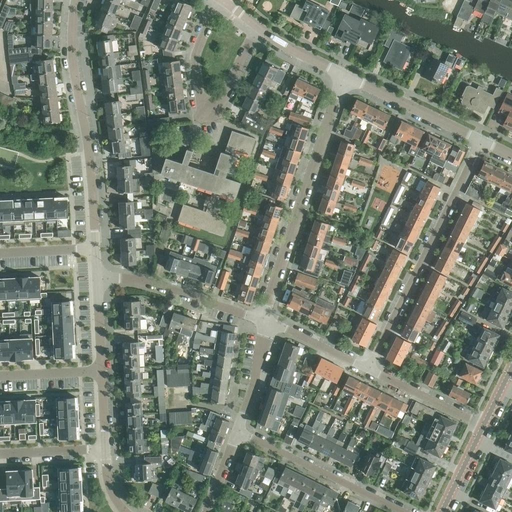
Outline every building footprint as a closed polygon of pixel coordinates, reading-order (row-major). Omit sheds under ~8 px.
[(30,0),(31,10),(53,11),(52,0),(30,0)] [(110,0),(105,0),(101,10),(114,16),(119,4),(110,0)] [(177,0),(172,12),(187,18),(192,6),(177,0)] [(466,0),(464,0),(462,5),(473,10),(476,4),(466,0)] [(474,10),(484,14),(489,0),(477,0),(476,4),(474,10)] [(493,18),(496,13),(501,0),(489,0),(484,14),(493,18)] [(511,0),(501,0),(496,13),(505,17),(511,0)] [(304,22),(309,24),(320,30),(329,11),(307,1),(304,8),(296,4),(290,16),(304,23),(304,22)] [(353,5),(350,12),(361,17),(364,11),(353,5)] [(462,5),(459,11),(470,16),(473,10),(462,5)] [(8,13),(2,10),(0,15),(0,28),(1,29),(8,13)] [(30,22),(31,22),(52,22),(53,11),(31,10),(30,22)] [(114,16),(101,10),(96,22),(97,23),(95,28),(107,33),(114,16)] [(470,16),(459,11),(457,17),(468,22),(470,16)] [(172,12),(168,23),(182,29),(187,18),(172,12)] [(347,40),(356,45),(363,32),(357,29),(362,19),(361,19),(360,22),(345,14),(334,37),(346,43),(347,40)] [(363,32),(356,45),(368,50),(379,27),(362,19),(357,29),(363,32)] [(146,20),(143,27),(148,29),(151,22),(146,20)] [(3,30),(8,32),(11,32),(15,22),(6,22),(3,30)] [(36,27),(36,35),(52,35),(52,22),(31,22),(31,27),(36,27)] [(168,23),(163,35),(177,41),(182,29),(168,23)] [(385,45),(390,48),(393,50),(387,63),(401,70),(412,49),(399,43),(403,35),(392,30),(385,45)] [(162,49),(164,58),(173,57),(172,53),(177,41),(163,35),(158,33),(153,45),(162,49)] [(8,50),(9,55),(28,53),(28,55),(41,54),(41,48),(52,48),(52,35),(36,35),(36,46),(14,49),(14,43),(8,43),(8,50)] [(98,42),(99,55),(113,53),(111,40),(114,40),(113,35),(102,36),(102,41),(98,42)] [(99,55),(101,67),(115,66),(114,59),(120,58),(119,52),(113,53),(99,55)] [(38,74),(54,73),(53,60),(42,61),(41,54),(28,55),(28,53),(9,55),(10,65),(37,62),(38,74)] [(432,58),(428,65),(423,77),(433,82),(434,80),(436,81),(441,83),(451,63),(462,68),(465,61),(449,54),(444,64),(432,58)] [(164,63),(165,75),(181,73),(179,61),(173,62),(173,57),(164,58),(157,59),(158,64),(164,63)] [(263,63),(258,74),(272,81),(278,69),(263,63)] [(101,67),(103,80),(122,78),(121,72),(115,73),(115,66),(101,67)] [(39,80),(40,86),(56,84),(54,73),(38,74),(30,75),(31,81),(39,80)] [(166,80),(167,88),(182,86),(181,73),(165,75),(160,76),(161,81),(166,80)] [(258,74),(253,85),(267,92),(270,86),(274,88),(277,83),(272,81),(258,74)] [(130,88),(131,95),(142,93),(140,75),(132,76),(133,81),(137,80),(138,88),(130,88)] [(289,75),(283,88),(289,91),(295,78),(289,75)] [(122,78),(103,80),(104,93),(118,91),(117,85),(123,84),(122,78)] [(13,84),(14,93),(20,92),(19,86),(25,85),(25,83),(16,84),(16,79),(12,80),(13,84)] [(297,97),(302,99),(309,84),(298,79),(289,97),(296,100),(297,97)] [(40,86),(42,99),(57,97),(56,84),(40,86)] [(309,84),(302,99),(306,101),(307,99),(314,102),(320,90),(309,84)] [(20,92),(14,93),(15,95),(26,93),(25,85),(19,86),(20,92)] [(253,85),(247,97),(265,105),(262,103),(267,92),(253,85)] [(167,88),(168,100),(184,98),(182,86),(167,88)] [(460,99),(461,102),(462,105),(470,108),(470,109),(473,111),(474,110),(482,114),(485,113),(488,106),(493,109),(502,91),(496,88),(492,97),(482,92),(484,88),(479,86),(477,89),(469,86),(466,87),(462,96),(461,98),(460,99)] [(0,104),(0,106),(5,108),(7,103),(10,97),(4,95),(0,104)] [(509,113),(507,117),(504,125),(506,126),(505,127),(510,129),(511,128),(511,97),(507,95),(500,109),(509,113)] [(42,99),(43,111),(59,109),(57,97),(42,99)] [(265,105),(247,97),(242,108),(247,110),(240,124),(264,135),(268,125),(260,122),(262,117),(256,114),(259,108),(263,110),(265,105)] [(184,98),(168,100),(163,101),(164,105),(169,104),(170,113),(185,111),(184,98)] [(357,117),(361,119),(368,105),(357,100),(351,112),(358,116),(357,117)] [(105,103),(107,116),(121,114),(119,101),(105,103)] [(276,102),(273,109),(279,111),(282,105),(276,102)] [(368,123),(372,125),(379,111),(368,105),(361,119),(361,120),(362,118),(369,121),(368,123)] [(59,109),(43,111),(45,123),(60,121),(59,109)] [(279,111),(273,109),(270,115),(276,118),(279,111)] [(379,111),(372,125),(383,130),(390,116),(379,111)] [(107,116),(109,129),(122,127),(121,114),(107,116)] [(295,114),(293,120),(297,121),(305,124),(309,125),(311,119),(295,114)] [(149,120),(149,126),(170,124),(169,117),(149,120)] [(285,134),(292,136),(305,141),(308,129),(304,128),(305,124),(297,121),(295,125),(292,124),(289,130),(287,130),(285,134)] [(398,137),(406,141),(413,126),(407,123),(407,124),(402,122),(395,135),(392,134),(389,141),(395,144),(398,137)] [(343,136),(352,140),(357,128),(353,126),(351,131),(346,129),(343,136)] [(426,151),(433,154),(440,140),(429,135),(422,149),(417,146),(424,132),(419,130),(419,129),(413,126),(406,141),(413,144),(409,153),(415,156),(416,154),(423,158),(426,151)] [(109,129),(110,142),(129,139),(129,133),(123,134),(122,127),(109,129)] [(208,230),(223,235),(228,220),(212,215),(215,208),(220,210),(222,202),(217,200),(219,193),(236,199),(241,183),(225,178),(227,171),(232,173),(237,158),(232,156),(234,149),(250,154),(255,139),(232,132),(227,147),(229,147),(226,154),(222,152),(217,168),(221,170),(219,176),(188,166),(193,151),(187,149),(184,159),(182,164),(167,159),(166,159),(161,174),(177,179),(177,178),(184,180),(183,181),(214,191),(212,198),(207,197),(203,209),(208,211),(207,213),(184,205),(179,220),(201,228),(202,227),(208,229),(208,230)] [(292,136),(288,148),(301,152),(305,141),(292,136)] [(375,148),(381,151),(386,140),(380,137),(375,148)] [(129,139),(110,142),(112,154),(119,154),(119,159),(129,158),(130,157),(131,157),(131,156),(131,155),(129,139)] [(436,164),(443,167),(446,160),(444,159),(451,145),(440,140),(433,154),(439,157),(436,164)] [(342,141),(338,153),(353,158),(354,153),(352,152),(355,146),(342,141)] [(443,167),(440,175),(444,177),(446,172),(451,161),(458,165),(465,152),(463,151),(463,150),(460,149),(459,149),(454,147),(448,159),(447,159),(447,160),(446,160),(443,167)] [(279,157),(279,158),(297,164),(301,152),(288,148),(284,159),(279,157)] [(141,150),(142,157),(150,156),(149,149),(141,150)] [(338,153),(334,164),(347,168),(349,162),(351,162),(353,158),(338,153)] [(276,169),(293,175),(297,164),(279,158),(276,169)] [(118,167),(118,180),(132,179),(132,167),(135,167),(135,160),(124,161),(124,166),(118,167)] [(477,176),(488,182),(496,167),(494,166),(494,165),(489,163),(489,164),(484,161),(477,176)] [(334,164),(330,176),(345,181),(347,176),(345,175),(347,168),(334,164)] [(488,182),(499,187),(507,172),(503,170),(498,167),(498,168),(496,167),(488,182)] [(272,181),(276,182),(289,186),(293,175),(276,169),(272,181)] [(402,180),(407,182),(411,174),(406,172),(402,180)] [(507,172),(499,187),(507,191),(505,194),(509,196),(509,195),(511,189),(511,173),(509,172),(508,173),(507,172)] [(448,179),(444,177),(440,175),(437,180),(445,184),(448,179)] [(330,176),(326,187),(339,191),(342,185),(343,185),(345,181),(330,176)] [(132,179),(118,180),(119,193),(139,192),(138,179),(132,179)] [(289,186),(276,182),(271,197),(283,201),(284,197),(286,198),(289,186)] [(427,182),(422,193),(435,199),(440,188),(427,182)] [(399,185),(396,193),(400,195),(404,187),(399,185)] [(326,187),(322,198),(337,203),(339,199),(337,198),(339,191),(326,187)] [(468,196),(478,201),(481,195),(471,190),(468,196)] [(400,195),(396,193),(392,201),(396,203),(400,195)] [(422,193),(416,203),(430,210),(435,199),(422,193)] [(44,199),(34,199),(35,222),(46,221),(45,198),(44,198),(44,199)] [(45,198),(46,221),(57,221),(56,198),(45,199),(45,198)] [(67,198),(56,198),(57,221),(57,218),(68,218),(67,198)] [(337,203),(322,198),(319,210),(332,214),(334,208),(342,209),(343,208),(344,208),(344,206),(337,203)] [(499,211),(504,213),(506,208),(507,208),(511,200),(507,198),(504,202),(503,202),(499,211)] [(23,200),(13,200),(14,225),(25,225),(23,199),(23,200)] [(24,199),(23,199),(25,225),(25,222),(35,222),(34,199),(24,200),(24,199)] [(2,201),(3,226),(14,225),(13,200),(2,201)] [(119,203),(120,216),(134,215),(145,215),(144,210),(138,210),(137,202),(119,203)] [(473,202),(471,205),(480,210),(482,206),(473,202)] [(416,203),(411,214),(424,221),(430,210),(416,203)] [(467,203),(461,214),(475,221),(480,210),(471,205),(467,203)] [(269,204),(265,215),(278,220),(282,208),(269,204)] [(389,206),(385,215),(390,217),(394,209),(389,206)] [(158,213),(156,219),(165,222),(167,217),(158,213)] [(411,214),(405,225),(419,232),(424,221),(411,214)] [(461,214),(456,225),(469,231),(475,221),(461,214)] [(134,215),(120,216),(121,229),(128,228),(128,233),(141,233),(141,228),(134,228),(134,215)] [(265,215),(262,227),(275,231),(278,220),(265,215)] [(390,217),(385,215),(381,223),(386,225),(390,217)] [(315,220),(311,232),(333,239),(334,237),(335,234),(329,232),(332,226),(315,220)] [(501,230),(505,232),(509,224),(505,222),(501,230)] [(405,225),(400,236),(414,243),(419,232),(405,225)] [(456,225),(450,236),(464,242),(469,231),(456,225)] [(262,227),(258,238),(271,243),(275,231),(262,227)] [(159,238),(167,241),(170,230),(163,228),(159,238)] [(379,229),(379,230),(375,237),(379,239),(383,231),(379,229)] [(311,232),(308,243),(321,248),(323,241),(331,244),(332,241),(333,239),(311,232)] [(122,252),(136,251),(135,238),(141,238),(141,233),(128,233),(128,238),(121,239),(122,252)] [(497,235),(492,243),(497,245),(501,238),(497,235)] [(414,243),(400,236),(395,247),(408,254),(414,243)] [(450,236),(445,247),(458,253),(464,242),(450,236)] [(256,245),(254,250),(267,254),(271,243),(258,238),(257,240),(253,239),(251,243),(256,245)] [(370,248),(374,250),(378,241),(374,239),(370,248)] [(308,243),(304,255),(319,260),(320,255),(318,254),(321,248),(308,243)] [(497,245),(492,243),(487,251),(492,253),(497,245)] [(500,244),(495,253),(502,256),(507,248),(500,244)] [(445,247),(440,257),(453,264),(458,253),(445,247)] [(246,253),(244,259),(263,265),(267,254),(254,250),(251,249),(250,254),(246,253)] [(394,249),(388,260),(402,267),(407,256),(394,249)] [(136,251),(122,252),(122,265),(136,264),(136,251)] [(367,253),(363,261),(368,264),(372,255),(367,253)] [(177,272),(188,276),(194,258),(183,255),(181,260),(177,272)] [(319,260),(304,255),(300,266),(315,271),(317,264),(324,267),(325,264),(325,262),(319,260)] [(165,268),(177,272),(181,260),(169,256),(165,268)] [(484,256),(480,264),(484,266),(488,259),(484,256)] [(453,264),(440,257),(434,268),(448,275),(453,264)] [(194,278),(199,280),(205,262),(194,258),(188,276),(189,276),(188,278),(194,280),(194,278)] [(483,273),(488,277),(495,281),(499,275),(493,271),(498,262),(492,258),(483,273)] [(242,271),(247,273),(260,277),(263,265),(244,259),(244,261),(243,270),(242,271)] [(388,260),(383,271),(396,278),(402,267),(388,260)] [(368,264),(363,261),(359,270),(364,272),(368,264)] [(205,262),(199,280),(211,284),(215,272),(209,270),(211,264),(205,262)] [(484,266),(480,264),(475,271),(479,274),(484,266)] [(345,270),(340,283),(347,285),(351,272),(345,270)] [(433,270),(428,281),(441,288),(447,277),(433,270)] [(383,271),(378,282),(391,288),(396,278),(383,271)] [(247,273),(243,284),(256,288),(260,277),(247,273)] [(295,283),(310,288),(313,278),(298,273),(294,283),(295,283)] [(228,276),(222,274),(217,288),(223,290),(228,276)] [(355,275),(352,283),(357,285),(361,278),(355,275)] [(472,275),(472,276),(467,284),(471,286),(476,278),(472,275)] [(28,278),(29,300),(41,300),(41,297),(41,293),(40,277),(29,278),(28,278)] [(17,278),(7,279),(8,301),(19,301),(17,278)] [(28,278),(17,278),(19,301),(29,300),(28,278)] [(428,281),(422,292),(436,299),(441,288),(428,281)] [(378,282),(372,293),(386,299),(391,288),(378,282)] [(357,285),(352,283),(348,290),(353,293),(357,285)] [(256,288),(243,284),(238,299),(251,303),(256,288)] [(465,286),(460,295),(464,298),(469,289),(465,286)] [(500,294),(498,299),(511,305),(511,292),(499,287),(497,292),(500,294)] [(300,292),(295,289),(293,293),(287,305),(298,311),(305,296),(307,293),(301,290),(301,292),(300,292)] [(422,292),(417,303),(431,310),(436,299),(422,292)] [(372,293),(367,303),(380,310),(386,299),(372,293)] [(298,311),(309,316),(315,304),(315,303),(308,300),(309,299),(305,296),(298,311)] [(347,296),(346,297),(342,305),(346,307),(351,298),(347,296)] [(56,302),(52,302),(52,314),(73,313),(72,301),(64,302),(64,298),(56,298),(56,302)] [(315,304),(309,316),(320,321),(320,320),(326,323),(334,306),(317,298),(315,303),(315,304)] [(457,299),(451,308),(456,311),(462,302),(457,299)] [(511,305),(498,299),(492,309),(509,317),(511,311),(511,305)] [(139,302),(139,301),(130,301),(124,302),(124,304),(125,310),(125,316),(140,315),(143,315),(144,315),(145,315),(145,306),(143,306),(141,306),(141,303),(141,302),(139,302)] [(465,310),(469,313),(473,304),(469,302),(465,310)] [(380,310),(367,303),(361,314),(375,321),(380,310)] [(417,303),(412,314),(425,321),(431,310),(417,303)] [(451,308),(446,317),(450,320),(456,311),(451,308)] [(509,317),(492,309),(490,315),(487,313),(484,318),(502,327),(504,323),(506,324),(509,317)] [(458,319),(474,326),(477,319),(462,312),(458,319)] [(73,313),(52,314),(53,325),(74,324),(74,323),(73,323),(73,313)] [(181,329),(185,317),(174,313),(168,329),(180,333),(181,329)] [(169,315),(165,314),(161,326),(165,327),(169,315)] [(412,314),(406,325),(420,331),(425,321),(412,314)] [(140,315),(125,316),(126,330),(141,329),(147,328),(146,320),(140,320),(140,315)] [(333,319),(341,323),(343,319),(335,315),(333,319)] [(196,321),(185,317),(181,329),(193,332),(196,321)] [(446,317),(440,326),(445,329),(450,320),(446,317)] [(363,318),(358,329),(371,335),(376,324),(363,318)] [(343,319),(341,323),(349,327),(351,323),(343,319)] [(74,324),(53,325),(54,336),(74,334),(73,324),(74,324)] [(420,331),(406,325),(401,336),(414,342),(420,331)] [(445,329),(440,326),(435,335),(439,338),(445,329)] [(481,333),(478,338),(495,347),(498,340),(497,340),(499,335),(480,326),(478,331),(481,333)] [(371,335),(358,329),(352,340),(365,347),(371,335)] [(194,340),(215,343),(216,342),(233,345),(235,333),(217,331),(216,339),(203,337),(196,333),(194,340)] [(32,334),(20,335),(22,360),(22,359),(33,359),(32,334)] [(54,345),(50,345),(50,347),(75,345),(74,345),(74,334),(54,336),(54,345)] [(20,339),(10,340),(11,360),(22,360),(20,335),(20,339)] [(155,345),(156,354),(161,353),(163,353),(162,351),(162,348),(162,345),(163,345),(162,335),(161,335),(158,335),(151,336),(147,336),(147,341),(158,340),(158,343),(158,345),(155,345)] [(397,336),(392,347),(405,354),(411,343),(397,336)] [(478,338),(473,349),(490,357),(495,347),(478,338)] [(444,339),(439,348),(445,352),(450,343),(444,339)] [(10,340),(0,340),(0,360),(10,360),(11,360),(10,340)] [(436,343),(432,341),(428,349),(432,351),(436,343)] [(123,343),(124,355),(144,354),(143,342),(123,343)] [(214,354),(219,355),(231,357),(233,345),(216,342),(215,343),(214,350),(207,349),(200,348),(200,352),(213,355),(214,354)] [(286,343),(282,354),(295,359),(299,347),(286,343)] [(75,345),(50,347),(50,358),(75,357),(74,346),(75,346),(75,345)] [(405,354),(392,347),(386,358),(400,365),(405,354)] [(490,357),(473,349),(470,347),(465,358),(483,367),(485,363),(487,363),(490,357)] [(444,353),(436,350),(429,364),(437,368),(444,353)] [(279,361),(278,365),(291,370),(295,359),(282,354),(280,353),(277,360),(279,361)] [(125,367),(140,367),(145,366),(144,354),(124,355),(125,367)] [(409,359),(417,363),(420,358),(412,354),(409,359)] [(204,365),(217,367),(229,369),(231,357),(219,355),(218,362),(212,362),(212,361),(205,360),(204,365)] [(315,372),(326,377),(332,364),(321,358),(315,372)] [(420,358),(417,363),(425,368),(428,362),(420,358)] [(190,364),(177,365),(177,369),(178,373),(184,373),(189,373),(190,364)] [(332,364),(326,377),(337,382),(344,369),(332,364)] [(457,374),(476,383),(478,379),(479,379),(482,374),(481,373),(482,371),(466,364),(463,370),(459,369),(457,374)] [(283,380),(281,386),(301,393),(303,387),(287,382),(291,370),(278,365),(276,365),(273,372),(275,372),(274,377),(283,380)] [(125,367),(125,380),(140,379),(143,379),(143,372),(140,372),(140,367),(125,367)] [(203,376),(215,378),(227,380),(229,369),(217,367),(216,374),(211,373),(203,372),(203,376)] [(423,383),(432,387),(437,376),(429,372),(423,383)] [(342,390),(353,395),(360,382),(349,376),(342,390)] [(456,377),(450,388),(451,388),(448,395),(466,404),(466,402),(467,403),(469,399),(468,398),(471,394),(462,390),(463,389),(459,387),(462,380),(456,377)] [(201,383),(201,388),(226,392),(227,380),(215,378),(214,386),(209,385),(209,384),(201,383)] [(140,379),(125,380),(126,393),(127,392),(127,397),(130,397),(141,397),(141,392),(144,392),(143,385),(140,385),(140,379)] [(353,395),(364,400),(371,387),(360,382),(353,395)] [(201,388),(193,386),(193,394),(205,393),(208,394),(208,393),(213,394),(212,402),(224,404),(226,392),(201,388)] [(270,388),(266,399),(283,405),(287,394),(299,398),(301,393),(281,386),(280,391),(270,388)] [(364,400),(375,406),(381,392),(371,387),(364,400)] [(375,406),(386,411),(392,397),(381,392),(375,406)] [(349,397),(345,405),(350,408),(354,399),(349,397)] [(392,397),(386,411),(397,416),(403,403),(392,397)] [(77,398),(52,399),(53,409),(78,408),(77,398)] [(266,399),(262,411),(279,417),(283,405),(266,399)] [(24,400),(13,401),(14,423),(25,422),(24,400)] [(24,400),(25,422),(36,421),(36,416),(36,410),(35,404),(35,400),(24,401),(24,400)] [(12,401),(2,402),(3,428),(4,428),(4,423),(14,423),(13,401),(12,401)] [(126,403),(127,415),(142,414),(141,402),(130,402),(126,403)] [(435,419),(432,426),(452,435),(455,429),(454,428),(456,423),(435,413),(435,411),(416,402),(411,412),(416,414),(418,409),(433,416),(432,418),(435,419)] [(296,405),(294,410),(303,414),(305,409),(296,405)] [(350,408),(345,405),(342,414),(347,416),(350,408)] [(78,408),(53,409),(53,410),(58,410),(58,419),(78,418),(78,409),(78,408)] [(371,408),(367,416),(372,418),(376,410),(371,408)] [(303,414),(294,410),(292,415),(301,418),(303,414)] [(216,423),(213,429),(225,433),(229,421),(218,417),(219,414),(211,411),(208,420),(216,423)] [(279,417),(262,411),(258,422),(271,427),(270,429),(277,431),(280,422),(279,421),(280,417),(279,417)] [(309,446),(320,423),(324,413),(321,412),(313,428),(306,424),(305,426),(300,424),(296,434),(300,436),(298,440),(309,446)] [(127,415),(128,427),(143,427),(142,414),(127,415)] [(401,424),(407,427),(410,429),(414,422),(410,420),(411,417),(406,415),(401,424)] [(372,418),(367,416),(363,424),(368,426),(372,418)] [(58,428),(54,428),(54,429),(79,427),(78,418),(58,419),(58,428)] [(309,446),(320,451),(327,435),(321,432),(324,425),(320,423),(309,446)] [(225,433),(213,429),(201,424),(199,429),(207,432),(208,431),(212,432),(209,440),(221,444),(225,433)] [(286,435),(292,437),(297,427),(291,424),(286,435)] [(432,426),(426,437),(447,446),(452,435),(432,426)] [(79,427),(54,429),(54,439),(79,438),(79,428),(79,427)] [(128,427),(128,440),(143,439),(143,427),(128,427)] [(320,451),(330,456),(338,440),(331,437),(335,430),(331,428),(327,435),(320,451)] [(188,437),(200,441),(205,443),(207,438),(190,432),(188,437)] [(330,456),(341,461),(346,450),(342,448),(344,443),(342,442),(345,435),(341,433),(338,440),(330,456)] [(407,446),(417,451),(419,447),(440,457),(442,452),(444,453),(447,446),(426,437),(421,434),(416,445),(409,441),(407,446)] [(184,436),(171,437),(171,447),(181,451),(183,447),(180,446),(184,436)] [(400,443),(406,446),(408,440),(403,437),(400,443)] [(143,439),(128,440),(129,452),(144,452),(143,439)] [(352,439),(346,450),(341,461),(352,466),(357,455),(350,452),(356,440),(352,439)] [(414,456),(417,451),(407,446),(404,451),(414,456)] [(181,451),(189,454),(213,463),(218,452),(206,448),(205,452),(200,450),(198,452),(183,447),(181,451)] [(248,452),(244,463),(259,469),(261,470),(263,464),(257,462),(259,456),(248,452)] [(361,469),(362,470),(362,471),(368,474),(368,473),(372,475),(374,471),(376,472),(379,466),(381,467),(386,457),(377,453),(375,456),(368,453),(361,469)] [(189,454),(188,459),(195,461),(194,464),(199,466),(198,470),(209,475),(213,463),(189,454)] [(136,464),(136,481),(152,480),(151,463),(162,463),(162,457),(144,458),(144,464),(136,464)] [(417,457),(411,468),(431,478),(435,471),(433,471),(435,466),(417,457)] [(497,463),(494,469),(511,477),(511,474),(511,465),(500,459),(498,463),(497,463)] [(244,463),(239,474),(251,479),(255,480),(259,469),(244,463)] [(386,463),(383,468),(389,471),(392,466),(386,463)] [(81,468),(59,469),(59,480),(82,479),(81,479),(81,468)] [(288,488),(296,473),(285,468),(282,474),(277,472),(272,482),(277,484),(280,479),(284,481),(282,486),(284,487),(280,494),(284,496),(288,488)] [(411,468),(406,479),(426,489),(431,478),(411,468)] [(494,469),(489,479),(505,487),(511,477),(494,469)] [(32,470),(20,471),(21,500),(40,499),(40,487),(33,488),(32,470)] [(8,489),(2,489),(2,501),(21,500),(20,471),(7,471),(8,489)] [(192,472),(191,476),(202,481),(204,476),(192,472)] [(301,489),(306,478),(296,473),(288,488),(293,491),(289,498),(295,501),(301,489)] [(251,479),(239,474),(235,485),(241,488),(239,493),(250,498),(253,492),(247,490),(251,479)] [(317,483),(306,478),(301,489),(305,491),(300,503),(306,506),(309,499),(317,483)] [(60,490),(55,491),(82,490),(81,480),(82,480),(82,479),(59,480),(60,490)] [(426,489),(406,479),(400,490),(419,499),(422,494),(423,495),(426,489)] [(489,479),(484,490),(500,498),(505,487),(489,479)] [(165,501),(178,507),(184,493),(177,490),(180,485),(174,483),(165,501)] [(316,511),(317,511),(327,488),(317,483),(309,499),(315,502),(312,509),(316,511)] [(153,484),(149,492),(159,497),(163,489),(153,484)] [(336,498),(338,494),(327,488),(317,511),(318,511),(321,511),(324,506),(326,507),(328,503),(333,505),(336,498)] [(82,490),(55,491),(56,502),(83,501),(83,500),(82,500),(82,490)] [(500,498),(484,490),(480,497),(482,497),(480,501),(498,510),(501,505),(498,503),(500,498)] [(184,493),(178,507),(188,511),(190,511),(197,499),(184,493)] [(341,500),(336,498),(333,505),(332,507),(337,509),(341,500)] [(346,503),(341,500),(337,509),(341,511),(346,503)] [(83,501),(56,502),(56,511),(82,511),(82,501),(83,501)] [(220,511),(230,511),(231,510),(233,505),(224,501),(221,509),(220,511)] [(356,511),(359,507),(355,505),(354,503),(351,502),(349,502),(348,502),(343,511),(356,511)]
